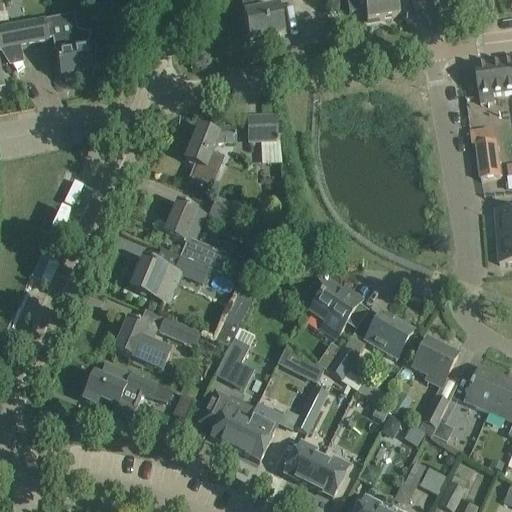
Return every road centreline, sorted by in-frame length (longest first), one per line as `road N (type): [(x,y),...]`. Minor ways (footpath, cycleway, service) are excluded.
road 1 (unclassified): [(0,424),(135,126)]
road 2 (residential): [(145,103),(430,51)]
road 3 (residential): [(430,51),(466,262),(455,297)]
road 4 (residential): [(183,511),(38,476),(0,454)]
road 5 (residential): [(135,126),(95,113),(0,129)]
